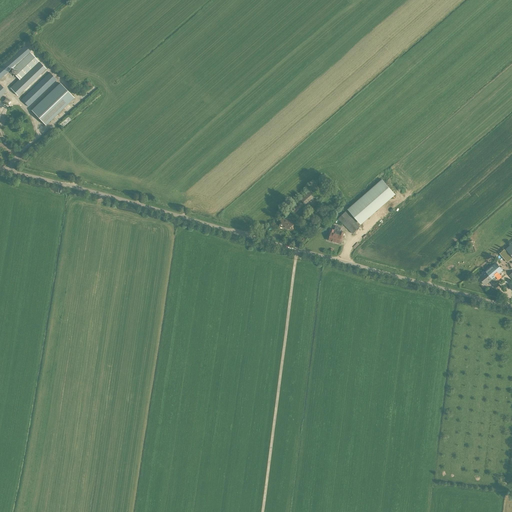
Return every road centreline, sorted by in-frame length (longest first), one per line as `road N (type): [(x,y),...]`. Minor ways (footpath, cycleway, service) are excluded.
road 1 (unclassified): [(511,306),(0,167)]
road 2 (track): [(297,250),(262,511)]
